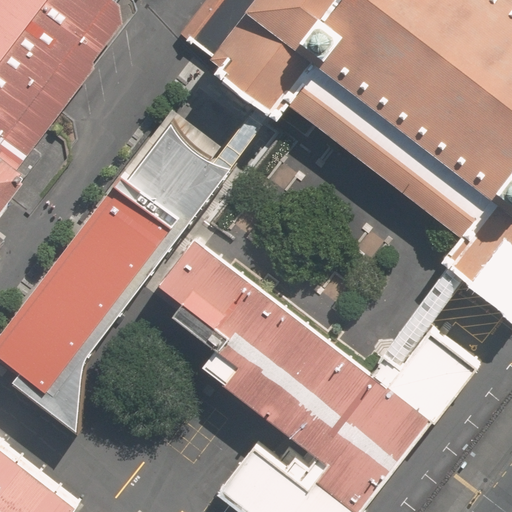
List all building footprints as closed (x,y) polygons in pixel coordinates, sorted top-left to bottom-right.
[(0,0),(0,212),(27,177),(13,166),(40,132),(126,21),(125,3),(120,0),(0,0)] [(467,275),(507,306),(511,299),(511,0),(203,0),(176,36),(260,101),(267,106),(275,111),(281,117),(292,103),(340,140),(373,166),(460,233),(442,256),(453,265),(460,270),(467,275)] [(238,162),(229,155),(223,151),(219,147),(224,141),(176,106),(0,336),(0,344),(26,365),(18,376),(43,395),(82,424),(88,364),(92,352),(99,340),(158,271),(238,162)] [(360,511),(478,360),(434,326),(407,362),(405,360),(398,355),(391,350),(377,367),(366,359),(218,246),(201,232),(166,277),(191,296),(187,301),(182,307),(228,341),(212,362),(327,450),(322,457),(306,479),(259,443),(226,485),(238,494),(251,504),(260,511),(360,511)] [(73,511),(85,496),(10,438),(0,429),(0,511),(73,511)]
